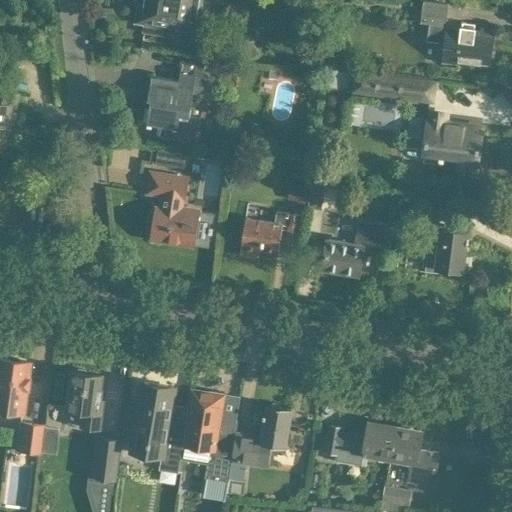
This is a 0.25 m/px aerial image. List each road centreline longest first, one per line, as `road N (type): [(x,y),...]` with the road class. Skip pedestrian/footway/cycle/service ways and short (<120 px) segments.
road 1 (unclassified): [(511,363),(89,297)]
road 2 (residential): [(89,297),(53,0)]
